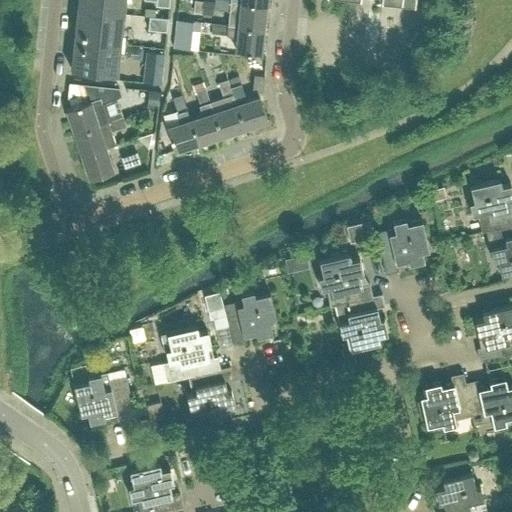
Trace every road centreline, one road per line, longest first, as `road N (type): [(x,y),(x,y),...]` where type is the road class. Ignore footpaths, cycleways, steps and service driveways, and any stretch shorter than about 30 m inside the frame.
road 1 (residential): [(68,221),(283,149),(296,135),(284,93),(293,0)]
road 2 (residential): [(66,467),(245,413),(267,386),(390,366)]
road 3 (residential): [(68,221),(40,128),(53,0)]
road 4 (residential): [(375,511),(406,459),(390,366)]
road 5 (residential): [(390,366),(443,304),(511,285)]
